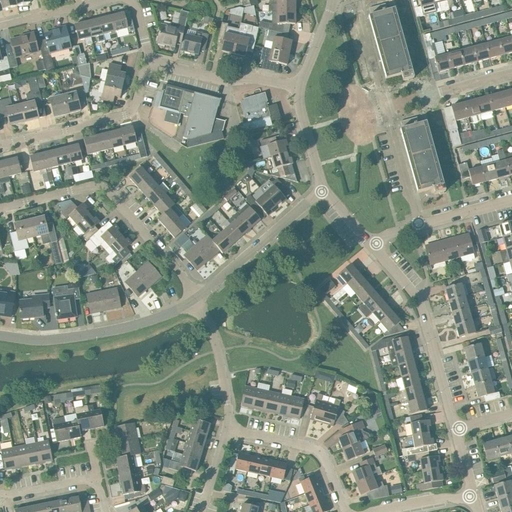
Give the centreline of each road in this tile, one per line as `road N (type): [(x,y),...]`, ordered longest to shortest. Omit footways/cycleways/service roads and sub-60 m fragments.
road 1 (residential): [(0,209),(100,187),(178,272),(193,301)]
road 2 (residential): [(454,430),(417,298),(374,245)]
road 3 (residential): [(0,335),(90,334),(193,301)]
road 4 (residential): [(0,147),(133,112),(146,62)]
road 5 (residential): [(193,301),(320,192)]
road 6 (residential): [(345,511),(317,450),(225,427)]
road 7 (residential): [(146,62),(229,83),(261,78),(299,86)]
road 8 (residential): [(225,427),(217,350),(193,301)]
road 9 (residential): [(384,107),(511,73)]
road 10 (residential): [(416,224),(384,107)]
